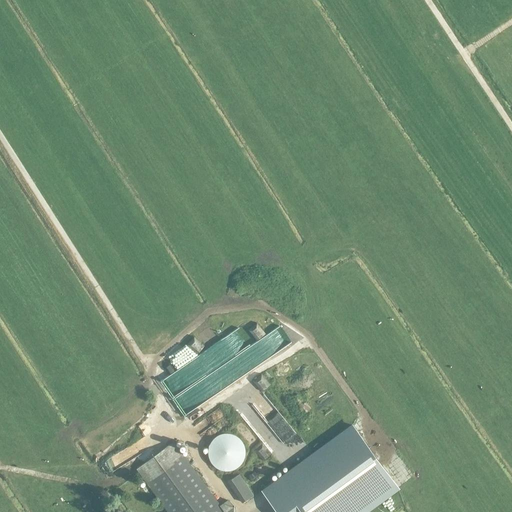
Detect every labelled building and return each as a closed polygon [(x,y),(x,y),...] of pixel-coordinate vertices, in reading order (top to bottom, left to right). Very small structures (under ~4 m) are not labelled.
[(257,340),(265,335),(257,324),(249,330),(257,340)] [(241,327),(160,378),(171,395),(252,344),(241,327)] [(268,335),(172,395),(183,413),(279,352),(268,335)] [(196,353),(204,348),(196,337),(188,343),(196,353)] [(262,391),(270,386),(261,375),(254,381),(262,391)] [(298,439),(265,396),(253,405),(287,448),(298,439)] [(285,448),(252,406),(240,414),(274,457),(285,448)] [(367,511),(400,488),(352,424),(262,490),(278,511),(367,511)] [(246,451),(246,447),(245,443),(243,440),(240,437),(237,434),(233,432),(229,431),(226,431),(222,432),(218,433),(214,435),(212,438),(209,441),(208,445),(207,448),(207,452),(207,456),(208,460),(211,464),(213,466),(217,469),(220,470),(223,471),(226,471),(231,471),(233,470),(236,469),(240,466),(242,463),(244,460),(246,456),(246,451)] [(224,511),(232,507),(226,500),(218,506),(171,441),(133,469),(164,511),(224,511)] [(264,460),(271,454),(263,443),(255,449),(264,460)]
